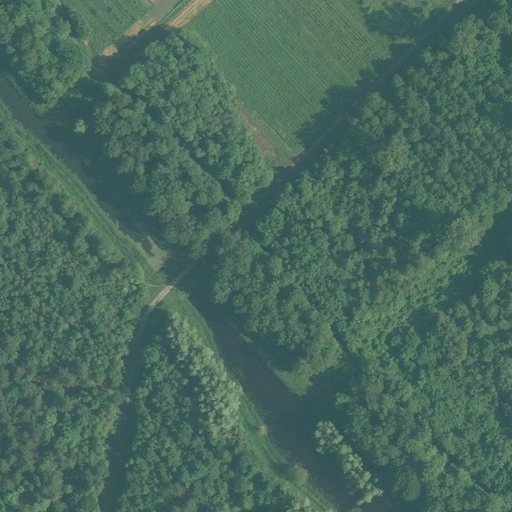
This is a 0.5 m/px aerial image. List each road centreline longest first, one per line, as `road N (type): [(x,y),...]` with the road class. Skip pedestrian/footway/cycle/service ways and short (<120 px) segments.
road 1 (track): [(183,273),(461,0)]
road 2 (track): [(0,56),(193,263)]
road 3 (track): [(106,511),(138,334),(161,294)]
road 4 (track): [(135,267),(0,120)]
